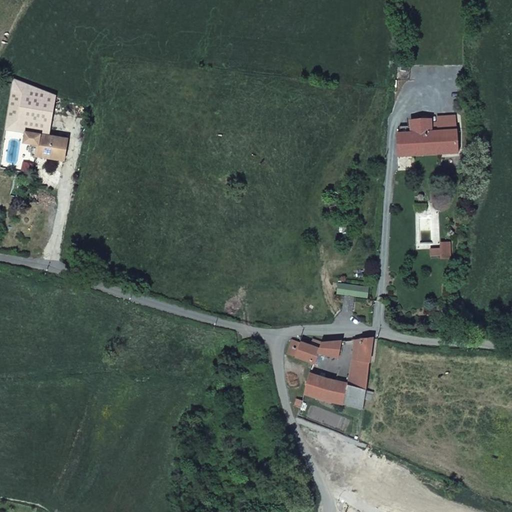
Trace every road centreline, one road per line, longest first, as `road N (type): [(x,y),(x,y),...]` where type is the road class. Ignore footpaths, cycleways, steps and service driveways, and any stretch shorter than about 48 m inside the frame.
road 1 (residential): [(0,263),(276,336)]
road 2 (unclassified): [(511,355),(377,330),(276,336)]
road 3 (unknown): [(390,132),(377,330)]
road 4 (unclassified): [(276,336),(296,427),(334,511)]
